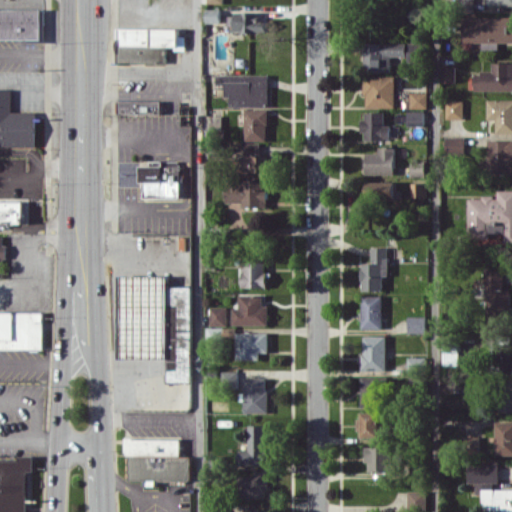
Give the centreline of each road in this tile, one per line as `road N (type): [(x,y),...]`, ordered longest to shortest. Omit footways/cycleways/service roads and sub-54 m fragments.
road 1 (residential): [(317,0),(317,511)]
road 2 (primary): [(103,443),(82,200)]
road 3 (primary): [(82,0),(82,200)]
road 4 (primary): [(65,362),(57,511)]
